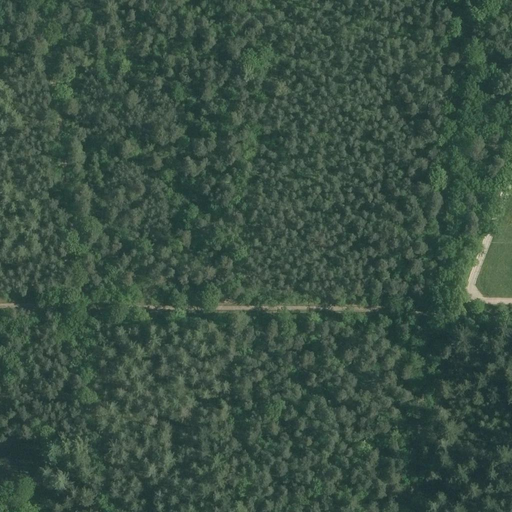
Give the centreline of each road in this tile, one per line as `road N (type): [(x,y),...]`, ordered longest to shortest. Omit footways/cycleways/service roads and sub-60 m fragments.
road 1 (track): [(433,313),(0,304)]
road 2 (track): [(408,511),(433,313)]
